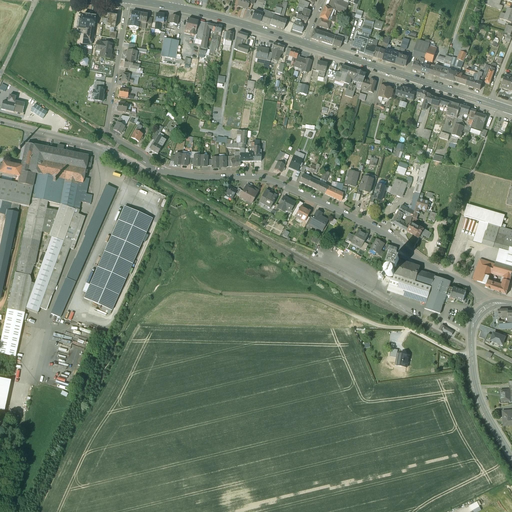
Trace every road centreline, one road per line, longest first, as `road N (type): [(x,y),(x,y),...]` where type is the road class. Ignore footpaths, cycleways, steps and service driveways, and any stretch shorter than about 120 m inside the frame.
road 1 (residential): [(0,120),(157,170),(277,182),(383,232),(473,288),(486,307)]
road 2 (track): [(407,329),(310,296),(228,294),(195,279)]
road 3 (secondary): [(511,111),(303,42)]
road 4 (tertiary): [(511,456),(476,388),(471,330),(486,307)]
road 5 (secondary): [(303,42),(175,7)]
